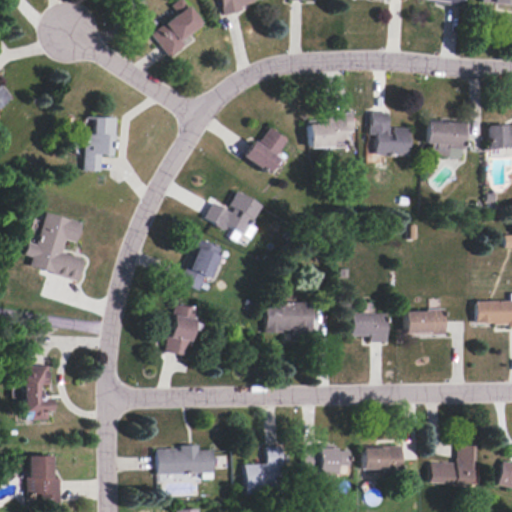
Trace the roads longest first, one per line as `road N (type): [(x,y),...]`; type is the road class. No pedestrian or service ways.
road 1 (residential): [(511,68),(297,62),(225,88),(197,117),(115,282),(106,331),(109,511)]
road 2 (residential): [(107,396),(511,394)]
road 3 (residential): [(197,117),(63,29)]
